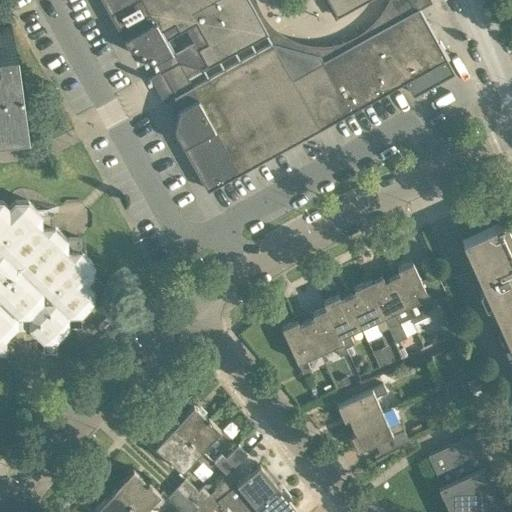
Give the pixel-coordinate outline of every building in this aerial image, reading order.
[(177,61),(200,66),(205,64),(197,49),(188,55),(184,49),(175,54),(173,50),(161,29),(174,22),(191,13),(214,0),(102,0),(132,54),(153,61),(160,57),(166,66),(177,61)] [(214,0),(191,13),(195,22),(207,43),(257,15),(248,0),(214,0)] [(328,0),(336,15),(363,0),(328,0)] [(397,84),(405,80),(412,94),(453,72),(445,58),(418,9),(370,35),(397,84)] [(174,22),(179,31),(195,22),(191,13),(174,22)] [(200,66),(202,68),(266,33),(257,15),(207,43),(196,48),(197,49),(205,64),(200,66)] [(0,110),(23,108),(12,25),(0,26),(0,110)] [(367,101),(397,84),(370,35),(340,52),(367,101)] [(179,107),(174,129),(207,190),(349,111),(322,62),(319,56),(272,43),(175,96),(181,107),(179,107)] [(367,101),(340,52),(322,62),(349,111),(367,101)] [(8,207),(3,203),(2,202),(0,201),(0,354),(5,355),(5,342),(17,329),(29,329),(44,342),(43,342),(43,354),(56,354),(56,342),(55,342),(69,327),(69,328),(82,328),(82,316),(80,316),(94,303),(93,289),(87,283),(93,277),(93,263),(78,250),(80,250),(80,238),(68,238),(68,240),(53,225),(54,225),(54,213),(42,213),(42,214),(28,201),(14,201),(8,207)] [(511,236),(504,219),(491,225),(461,239),(488,297),(503,330),(511,325),(511,236)] [(425,311),(433,307),(412,261),(397,268),(399,272),(391,276),(410,317),(413,322),(427,316),(425,311)] [(425,275),(429,294),(443,291),(439,272),(425,275)] [(367,281),(387,328),(394,343),(406,337),(399,323),(410,317),(391,276),(384,279),(382,275),(367,281)] [(88,283),(96,291),(103,284),(94,276),(88,283)] [(387,328),(367,281),(353,288),(355,292),(347,295),(362,328),(375,322),(379,331),(387,328)] [(456,317),(445,293),(434,298),(440,312),(445,322),(453,318),(456,317)] [(349,333),(361,328),(366,340),(367,339),(362,328),(347,295),(340,299),(338,294),(323,301),(325,307),(326,306),(344,348),(345,348),(353,344),(349,333)] [(306,321),(320,352),(334,346),(339,357),(347,353),(345,348),(344,348),(326,306),(325,307),(312,313),(314,317),(306,321)] [(305,358),(320,352),(306,321),(298,324),(296,320),(281,327),(302,373),(310,369),(305,358)] [(511,325),(503,330),(511,350),(511,325)] [(394,359),(388,344),(372,350),(379,365),(394,359)] [(407,354),(403,347),(398,350),(402,356),(407,354)] [(396,370),(388,374),(390,379),(398,375),(396,370)] [(348,384),(345,378),(338,381),(341,388),(348,384)] [(378,413),(371,398),(386,391),(383,383),(337,404),(344,419),(348,417),(351,424),(378,413)] [(174,425),(201,450),(220,430),(193,404),(174,425)] [(399,420),(384,426),(378,413),(351,424),(355,432),(350,434),(357,449),(374,442),(379,453),(407,440),(399,420)] [(182,471),(201,450),(174,425),(155,445),(182,471)] [(449,511),(511,511),(511,486),(486,428),(427,454),(440,484),(437,486),(449,511)] [(221,454),(214,462),(227,475),(247,454),(238,445),(225,458),(221,454)] [(236,483),(225,492),(242,511),(245,511),(278,486),(260,464),(236,483)] [(114,489),(138,511),(143,511),(160,494),(133,468),(114,489)] [(184,478),(176,487),(197,507),(216,487),(212,483),(204,484),(198,491),(184,478)] [(290,511),(296,507),(278,486),(245,511),(290,511)] [(177,511),(192,511),(196,508),(197,507),(176,487),(167,497),(181,509),(177,511)] [(216,487),(197,507),(196,508),(200,511),(210,511),(219,503),(216,499),(223,493),(216,487)] [(96,511),(138,511),(114,489),(94,510),(96,511)]
